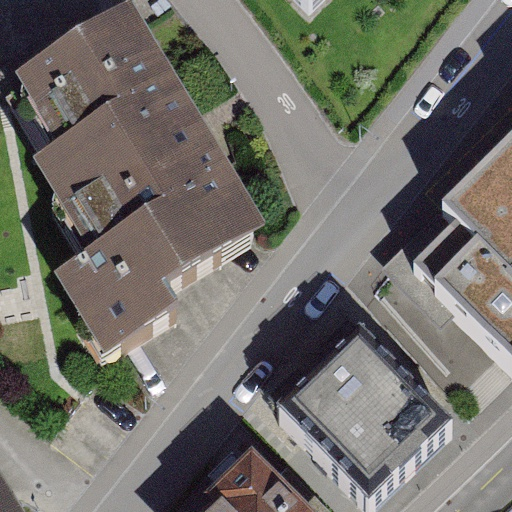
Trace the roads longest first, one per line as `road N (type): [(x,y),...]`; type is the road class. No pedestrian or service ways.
road 1 (residential): [(131,511),(369,221)]
road 2 (residential): [(205,0),(331,192),(369,221)]
road 3 (residential): [(369,221),(511,40)]
